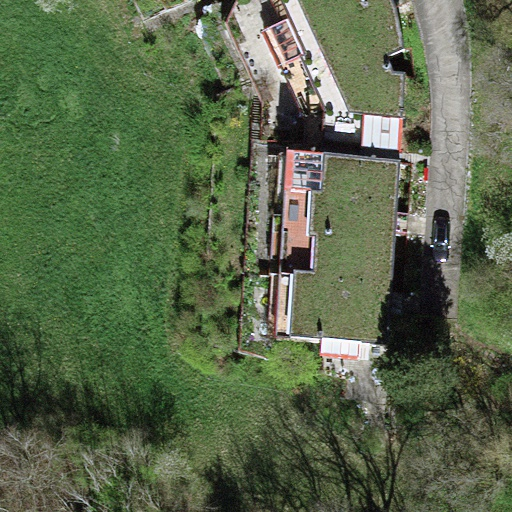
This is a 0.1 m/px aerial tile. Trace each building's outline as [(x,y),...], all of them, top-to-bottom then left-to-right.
[(396,9),(392,0),(329,0),(292,17),(263,30),(282,71),(286,69),(309,119),(308,145),(398,151),(405,75),(394,74),(387,59),(404,51),(396,9)] [(284,0),(292,17),(329,0),(284,0)] [(295,155),(291,215),(396,222),(400,162),(295,155)] [(280,279),(286,280),(392,286),(396,222),(291,215),(285,215),(280,279)] [(389,347),(392,286),(286,280),(282,340),(323,342),(322,356),(360,359),(361,345),(389,347)]
